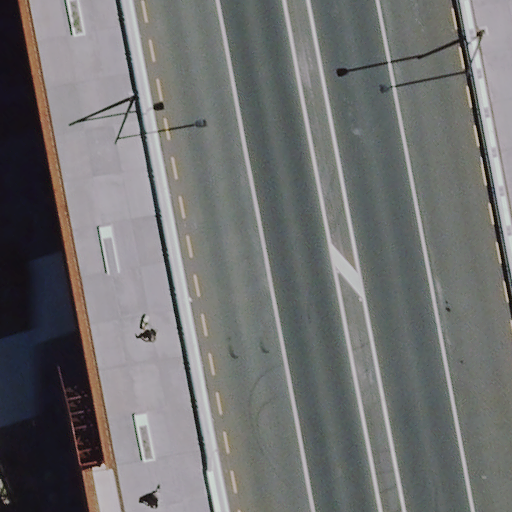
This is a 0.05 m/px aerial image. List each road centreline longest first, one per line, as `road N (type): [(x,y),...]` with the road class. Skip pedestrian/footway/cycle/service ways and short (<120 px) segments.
road 1 (primary): [(317,511),(287,434),(206,0)]
road 2 (primary): [(397,0),(473,400),(473,511)]
